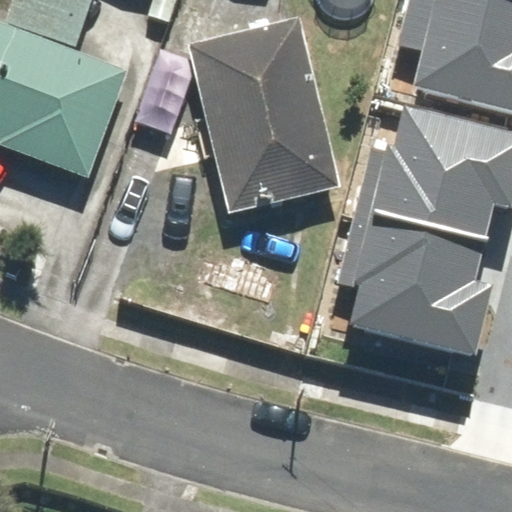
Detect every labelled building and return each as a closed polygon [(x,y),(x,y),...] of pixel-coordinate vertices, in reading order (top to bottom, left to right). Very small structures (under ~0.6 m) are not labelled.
[(0,154),(82,187),(125,79),(67,56),(90,0),(9,0),(0,24),(0,154)] [(433,51),(424,92),(511,111),(511,6),(483,0),(420,0),(411,46),(433,51)] [(336,192),(290,26),(181,56),(227,223),(336,192)] [(501,142),(413,122),(404,163),(380,158),(366,221),(478,246),(501,142)] [(376,285),(366,327),(455,346),(478,246),(366,221),(353,280),(376,285)]
